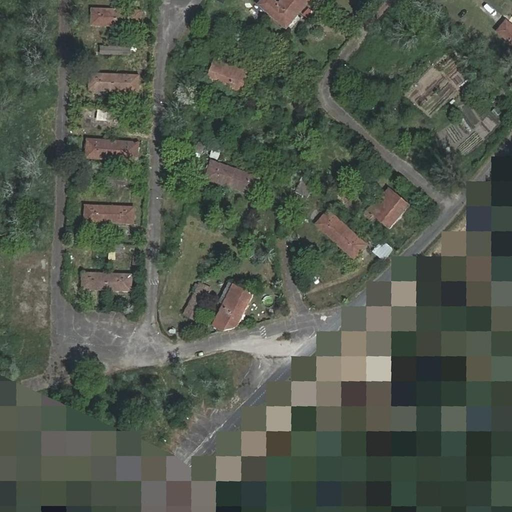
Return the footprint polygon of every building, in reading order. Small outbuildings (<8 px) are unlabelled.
[(308,0),(283,0),(281,3),(279,5),(278,3),(274,0),(263,0),(260,4),(286,27),(308,0)] [(92,26),(117,27),(118,11),(93,10),(92,26)] [(118,11),(117,27),(140,28),(141,12),(118,11)] [(511,27),(507,24),(499,34),(511,44),(511,27)] [(117,47),(101,46),(101,54),(116,54),(117,47)] [(249,72),(216,60),(209,78),(242,91),(249,72)] [(90,89),(115,91),(116,75),(91,74),(90,89)] [(116,75),(115,91),(139,92),(140,76),(116,75)] [(296,156),(323,123),(317,117),(289,151),(296,156)] [(89,159),(113,160),(114,143),(90,141),(89,159)] [(202,154),(205,144),(198,142),(195,151),(202,154)] [(114,143),(113,160),(137,162),(137,144),(114,143)] [(213,147),(205,144),(202,154),(210,156),(213,147)] [(287,152),(279,146),(270,157),(278,163),(287,152)] [(232,186),(237,171),(212,162),(207,177),(232,186)] [(260,179),(237,171),(232,186),(255,194),(260,179)] [(112,186),(112,178),(97,177),(97,185),(112,186)] [(126,179),(112,178),(112,186),(126,187),(126,179)] [(299,189),(302,182),(295,179),(292,186),(299,189)] [(303,194),(308,184),(302,182),(299,189),(298,191),(303,194)] [(313,187),(308,184),(303,194),(309,196),(313,187)] [(363,203),(341,185),(333,195),(355,213),(363,203)] [(377,211),(373,208),(370,205),(366,209),(389,228),(396,220),(397,221),(403,213),(402,213),(410,204),(390,187),(386,192),(390,196),(377,211)] [(386,192),(373,208),(377,211),(390,196),(386,192)] [(86,222),(111,224),(112,208),(87,207),(86,222)] [(112,208),(111,224),(135,225),(136,209),(112,208)] [(336,241),(347,228),(328,210),(317,224),(336,241)] [(365,244),(347,228),(336,241),(354,258),(365,244)] [(383,242),(375,252),(384,260),(392,250),(383,242)] [(110,245),(96,245),(96,252),(110,253),(110,245)] [(124,254),(124,246),(110,245),(110,253),(124,254)] [(84,290),(109,291),(109,275),(85,274),(84,290)] [(109,275),(109,291),(133,292),(134,276),(109,275)] [(211,288),(202,284),(200,283),(185,314),(186,315),(196,320),(211,288)] [(222,331),(238,327),(253,294),(234,285),(214,326),(222,331)]
